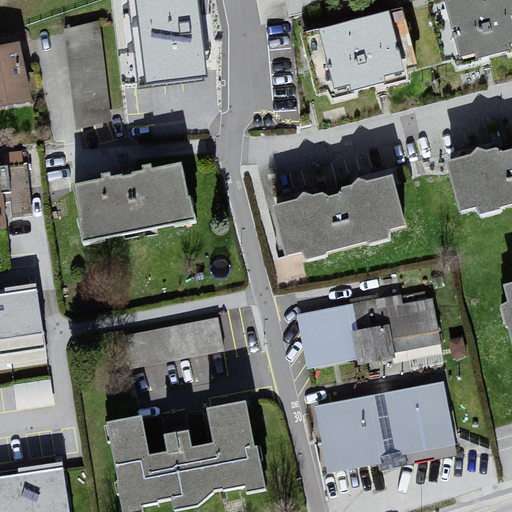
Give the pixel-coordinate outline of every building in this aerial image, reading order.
[(196,0),(132,0),(142,84),(205,77),(196,0)] [(511,0),(457,0),(442,4),(456,66),(511,50),(511,0)] [(386,19),(317,36),(333,96),(401,77),(386,19)] [(68,24),(73,67),(104,63),(104,59),(103,59),(99,20),(68,24)] [(18,48),(0,50),(0,112),(31,106),(18,48)] [(471,161),(446,170),(458,216),(474,213),(479,224),(497,219),(500,214),(511,211),(511,155),(511,158),(499,160),(493,154),(487,156),(476,154),(471,161)] [(0,160),(0,233),(3,233),(1,206),(8,207),(8,217),(27,216),(21,155),(2,156),(0,160)] [(180,169),(70,192),(80,250),(195,227),(180,169)] [(296,205),(269,213),(284,261),(404,231),(393,181),(364,189),(357,186),(352,192),(338,195),(336,203),(325,206),(322,200),(310,203),(301,197),(296,205)] [(36,288),(0,293),(0,359),(46,353),(36,288)] [(511,290),(501,294),(506,308),(498,310),(511,367),(511,290)] [(423,294),(294,318),(306,380),(435,355),(423,294)] [(218,316),(134,329),(139,360),(223,346),(218,316)] [(52,377),(16,379),(18,405),(54,403),(52,377)] [(0,394),(1,405),(16,404),(14,384),(0,384),(0,394)] [(438,387),(315,411),(326,477),(452,458),(438,387)] [(139,424),(102,431),(117,511),(138,511),(170,507),(170,511),(206,511),(206,502),(240,493),(243,500),(266,495),(245,409),(204,417),(211,452),(190,455),(187,438),(161,444),(164,461),(147,462),(139,424)] [(69,511),(62,467),(0,476),(0,511),(69,511)]
